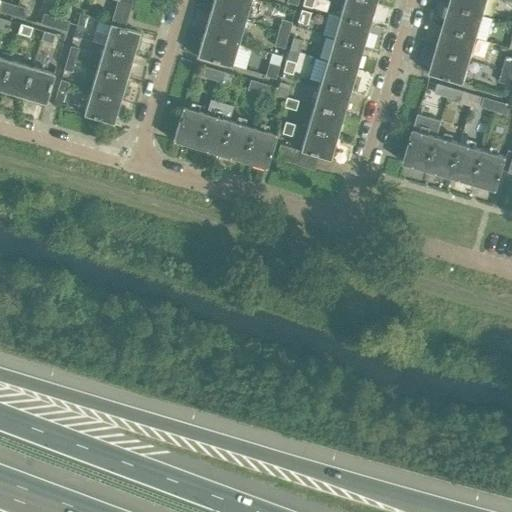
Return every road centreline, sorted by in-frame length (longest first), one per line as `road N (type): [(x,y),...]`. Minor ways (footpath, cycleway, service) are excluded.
road 1 (motorway): [(442,511),(0,374)]
road 2 (motorway): [(256,511),(0,416)]
road 3 (residential): [(345,223),(413,0)]
road 4 (residential): [(143,162),(345,223)]
road 5 (residential): [(511,272),(345,223)]
road 6 (residential): [(182,0),(143,162)]
road 7 (residential): [(0,127),(120,164),(143,162)]
